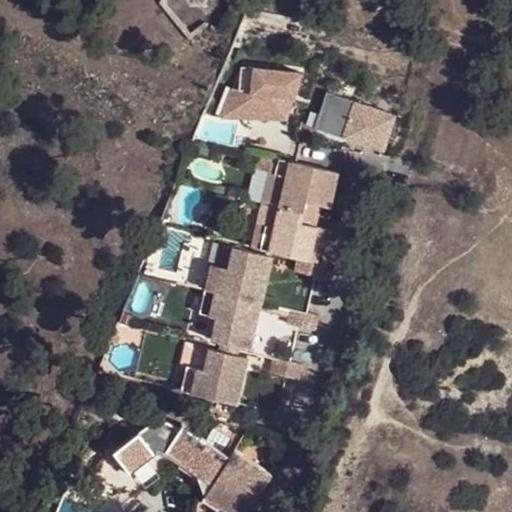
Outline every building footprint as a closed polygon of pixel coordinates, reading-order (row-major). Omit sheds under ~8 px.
[(296,72),(240,69),(227,118),(292,121),(295,102),(294,97),(295,97),(296,72)] [(324,93),(313,131),(384,152),(396,113),(324,93)] [(341,174),(275,158),(251,245),(272,251),(300,256),(319,261),(325,229),(316,226),(311,224),(313,213),(317,203),(322,204),(332,206),(341,174)] [(322,204),(317,203),(313,213),(318,215),(322,204)] [(272,251),(251,245),(252,251),(271,255),(272,251)] [(232,247),(228,266),(268,279),(271,255),(252,251),(232,247)] [(328,278),(332,263),(319,261),(300,256),(299,270),(328,278)] [(228,266),(213,261),(199,313),(216,316),(211,337),(221,339),(242,345),(251,347),(268,279),(228,266)] [(322,329),(325,317),(293,307),(290,320),(316,327),(322,329)] [(242,345),(221,339),(219,349),(240,354),(242,345)] [(219,349),(209,347),(205,367),(189,364),(184,387),(239,400),(248,356),(240,354),(219,349)] [(308,365),(277,358),(273,373),(305,380),(308,365)] [(297,425),(296,384),(284,385),(285,425),(297,425)] [(132,465),(151,453),(164,444),(215,478),(225,485),(216,498),(237,511),(250,493),(252,494),(271,466),(236,442),(232,449),(185,419),(182,422),(173,417),(168,416),(163,418),(158,415),(117,444),(132,465)] [(164,444),(151,453),(132,465),(117,444),(107,452),(136,494),(171,467),(216,498),(225,485),(215,478),(164,444)]
